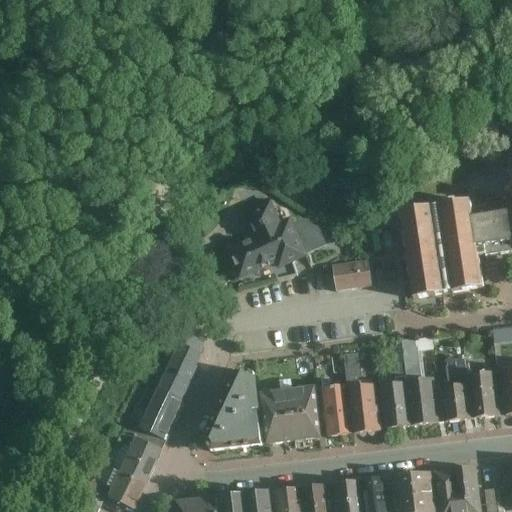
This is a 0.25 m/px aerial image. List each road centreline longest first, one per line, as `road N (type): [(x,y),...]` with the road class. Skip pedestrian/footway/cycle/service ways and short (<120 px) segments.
road 1 (residential): [(511,448),(172,487)]
road 2 (residential): [(172,487),(227,329),(395,301)]
